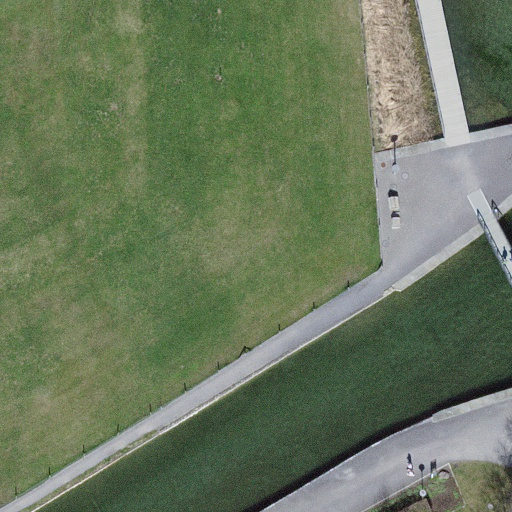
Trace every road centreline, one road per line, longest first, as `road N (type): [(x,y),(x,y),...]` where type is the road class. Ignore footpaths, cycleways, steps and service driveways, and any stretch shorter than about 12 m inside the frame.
road 1 (track): [(21,511),(432,247),(474,193)]
road 2 (track): [(318,511),(456,442),(511,441)]
